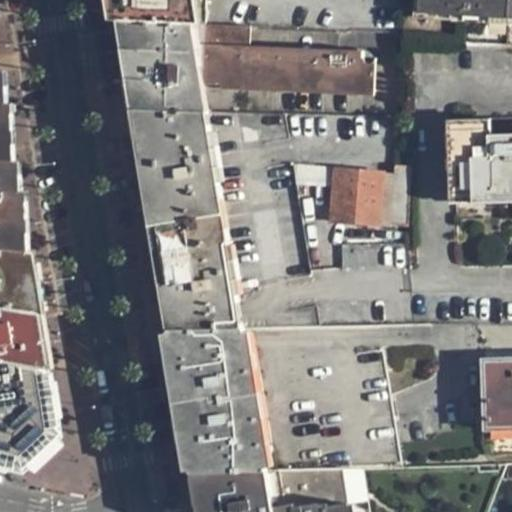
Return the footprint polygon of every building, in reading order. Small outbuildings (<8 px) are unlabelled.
[(206,0),(115,0),(119,22),(208,25),(206,0)] [(511,0),(422,0),(422,12),(435,12),(435,21),(464,23),(464,21),(477,21),(477,24),(490,25),(490,16),(511,17),(511,0)] [(422,20),(435,21),(435,12),(422,12),(422,20)] [(490,25),(511,25),(511,17),(490,16),(490,25)] [(227,26),(208,25),(119,22),(133,110),(203,112),(205,83),(207,47),(226,47),(227,26)] [(224,84),(374,90),(377,66),(370,65),(370,60),(362,60),(363,53),(226,47),(207,47),(205,83),(224,84)] [(370,65),(377,66),(377,54),(363,53),(362,60),(370,60),(370,65)] [(2,72),(0,71),(0,249),(30,253),(2,72)] [(374,96),(374,90),(224,84),(224,90),(374,96)] [(208,112),(203,112),(133,110),(169,329),(245,328),(208,112)] [(511,138),(489,139),(489,132),(454,132),(456,194),(511,192),(511,138)] [(411,192),(413,167),(395,167),(394,175),(387,174),(385,190),(411,192)] [(387,174),(336,170),(333,221),(407,228),(411,192),(385,190),(387,174)] [(0,306),(39,312),(30,253),(0,249),(0,306)] [(0,361),(48,370),(39,312),(0,306),(0,361)] [(245,328),(169,329),(191,474),(201,474),(268,471),(245,328)] [(511,419),(511,360),(485,361),(487,420),(511,419)] [(56,410),(49,372),(48,370),(0,361),(0,458),(12,461),(26,460),(58,434),(56,410)] [(268,471),(201,474),(208,511),(489,511),(505,470),(506,467),(505,464),(268,471)] [(208,511),(201,474),(191,474),(196,511),(208,511)]
